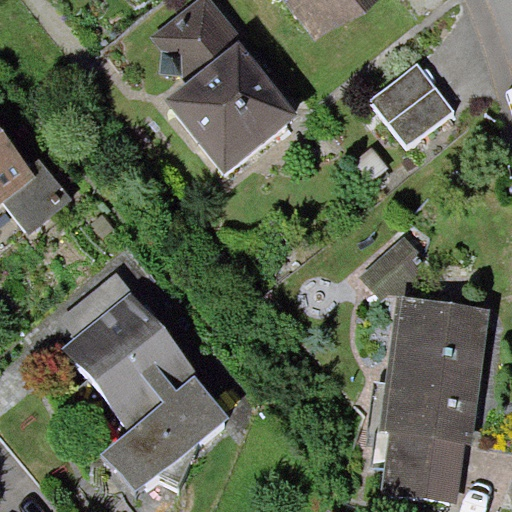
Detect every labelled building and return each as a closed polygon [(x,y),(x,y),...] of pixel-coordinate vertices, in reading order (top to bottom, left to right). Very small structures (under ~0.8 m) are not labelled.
[(328,0),(339,13),(356,0),(328,0)] [(302,127),(206,6),(158,44),(196,91),(170,112),(228,185),(302,127)] [(460,114),(427,69),(380,104),(413,148),(460,114)] [(24,173),(0,142),(0,207),(8,201),(29,227),(71,194),(42,159),(24,173)] [(230,420),(119,281),(70,321),(87,342),(74,352),(138,432),(110,455),(139,492),(230,420)] [(495,322),(408,310),(386,468),(474,479),(495,322)]
